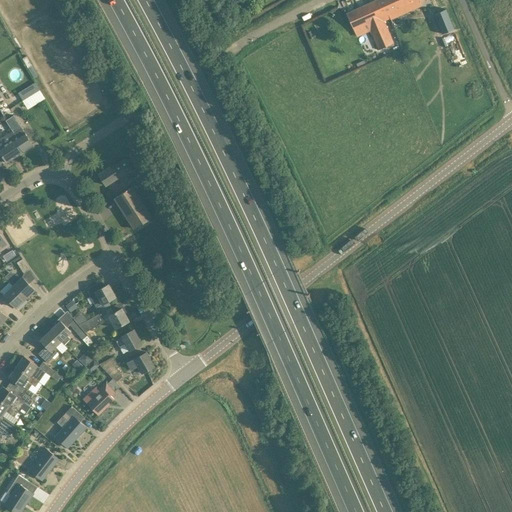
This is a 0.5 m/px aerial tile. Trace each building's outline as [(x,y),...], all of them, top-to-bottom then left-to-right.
[(376,0),(375,0),(347,13),(346,13),(351,22),(354,29),(366,23),(370,31),(378,49),(392,43),(383,21),(389,18),(390,19),(391,19),(388,13),(384,15),(376,0)] [(376,0),(384,15),(388,13),(391,19),(413,9),(422,5),(421,1),(423,0),(376,0)] [(445,9),(434,13),(442,34),(453,29),(445,9)] [(403,38),(409,50),(424,43),(418,31),(403,38)] [(34,94),(39,102),(45,98),(40,90),(34,94)] [(33,145),(28,136),(20,124),(13,115),(6,120),(12,129),(11,130),(16,138),(14,139),(22,152),(33,145)] [(0,136),(0,152),(6,162),(22,152),(14,139),(16,138),(11,130),(0,136)] [(114,180),(118,177),(121,181),(134,172),(126,159),(120,162),(113,167),(112,165),(99,174),(106,185),(114,180)] [(152,217),(132,186),(114,198),(134,229),(152,217)] [(141,190),(145,197),(150,195),(147,187),(141,190)] [(8,253),(11,258),(16,255),(12,250),(8,253)] [(30,269),(23,258),(21,256),(14,261),(15,263),(17,262),(24,273),(30,269)] [(10,281),(14,285),(26,298),(35,289),(22,277),(21,278),(17,274),(10,281)] [(87,289),(90,294),(101,313),(111,307),(114,305),(111,300),(116,297),(109,284),(106,285),(103,280),(87,289)] [(26,298),(14,285),(4,295),(16,307),(17,307),(19,309),(27,301),(25,299),(26,298)] [(66,305),(71,312),(78,306),(73,299),(66,305)] [(117,328),(120,326),(129,321),(122,308),(114,312),(111,307),(101,313),(79,325),(85,332),(105,321),(107,325),(113,322),(117,328)] [(71,338),(68,335),(71,332),(68,328),(61,320),(51,330),(61,341),(64,344),(71,338)] [(75,320),(70,324),(83,339),(88,335),(75,320)] [(134,329),(125,334),(123,335),(123,336),(116,340),(119,346),(125,343),(129,350),(142,343),(134,329)] [(58,354),(58,352),(59,350),(55,346),(61,341),(51,330),(40,340),(51,351),(48,353),(43,349),(38,354),(47,363),(52,358),(55,358),(58,354)] [(93,359),(86,352),(78,359),(85,366),(93,359)] [(135,359),(128,363),(132,369),(138,365),(142,373),(154,366),(146,352),(138,357),(135,358),(135,359)] [(24,356),(17,366),(39,381),(45,372),(57,381),(61,376),(43,362),(39,366),(37,365),(32,362),(24,356)] [(105,370),(117,364),(113,356),(99,364),(105,370)] [(72,364),(79,371),(84,366),(77,359),(72,364)] [(90,374),(99,365),(94,359),(85,368),(90,374)] [(117,364),(105,370),(116,382),(122,376),(115,365),(118,364),(117,364)] [(24,387),(21,391),(38,404),(42,399),(28,390),(32,384),(35,386),(36,385),(39,381),(17,366),(10,377),(18,383),(22,386),(24,387)] [(83,398),(87,403),(98,414),(114,399),(111,395),(115,391),(105,380),(97,389),(95,387),(83,398)] [(36,407),(38,404),(21,391),(18,396),(15,395),(11,392),(3,386),(0,390),(0,398),(18,411),(22,406),(24,403),(30,406),(31,404),(36,407)] [(0,398),(0,414),(1,416),(5,410),(15,416),(18,411),(0,398)] [(41,406),(46,409),(51,403),(46,399),(41,406)] [(84,417),(72,406),(66,413),(71,418),(69,420),(63,415),(57,422),(64,428),(56,436),(68,447),(86,427),(80,421),(84,417)] [(17,426),(14,424),(4,417),(4,418),(0,423),(13,431),(17,426)] [(0,423),(0,430),(9,437),(13,431),(0,423)] [(59,458),(51,452),(45,447),(39,454),(41,455),(30,470),(42,479),(59,458)] [(17,511),(19,511),(33,493),(25,487),(29,481),(19,474),(12,485),(16,488),(6,504),(17,511)]
